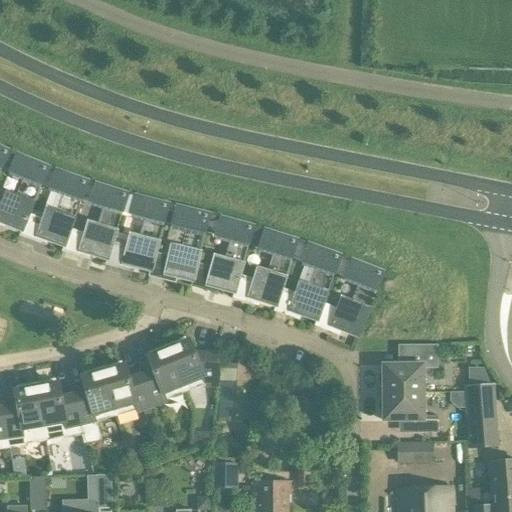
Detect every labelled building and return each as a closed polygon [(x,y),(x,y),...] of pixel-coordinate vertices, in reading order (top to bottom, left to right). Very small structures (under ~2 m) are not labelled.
[(0,148),(0,173),(2,170),(10,153),(0,148)] [(17,155),(10,153),(2,170),(10,173),(17,155)] [(17,155),(10,173),(24,179),(18,193),(8,189),(0,207),(0,226),(5,229),(7,225),(21,231),(20,235),(21,236),(42,186),(49,169),(17,155)] [(56,171),(49,169),(42,186),(49,189),(56,171)] [(56,171),(49,189),(63,194),(58,209),(48,205),(35,241),(47,245),(49,241),(64,246),(62,251),(64,251),(82,201),(88,183),(56,171)] [(88,183),(82,201),(90,203),(95,185),(88,183)] [(95,185),(90,203),(104,208),(99,223),(89,219),(78,256),(90,259),(91,255),(107,260),(106,264),(107,264),(123,213),(128,195),(95,185)] [(135,197),(128,195),(123,213),(131,215),(135,197)] [(135,197),(131,215),(145,219),(141,234),(131,232),(121,268),(134,271),(135,267),(150,271),(149,276),(151,276),(164,224),(169,206),(135,197)] [(176,207),(169,206),(164,224),(172,226),(176,207)] [(176,207),(172,226),(187,229),(183,245),(172,242),(163,279),(176,282),(177,278),(192,281),(191,286),(193,286),(205,234),(210,216),(176,207)] [(210,216),(205,234),(215,237),(220,219),(210,216)] [(220,219),(215,237),(230,241),(226,256),(215,253),(205,290),(217,293),(219,289),(234,293),(233,297),(234,298),(249,246),(254,228),(220,219)] [(264,231),(254,228),(249,246),(259,249),(264,231)] [(264,231),(259,249),(273,254),(269,269),(258,266),(247,302),(259,305),(260,301),(276,306),(274,310),(276,311),(292,260),(298,242),(264,231)] [(298,242),(292,260),(302,263),(308,245),(298,242)] [(308,245),(302,263),(316,268),(311,283),(301,280),(288,315),(300,319),(302,315),(317,321),(315,325),(317,325),(335,275),(341,257),(308,245)] [(341,257),(335,275),(344,279),(351,261),(341,257)] [(351,261),(344,279),(358,284),(353,299),(343,295),(329,330),(340,335),(342,331),(357,337),(356,341),(357,341),(384,274),(351,261)] [(196,283),(205,285),(210,266),(200,264),(196,283)] [(185,338),(167,346),(185,393),(205,385),(206,386),(217,387),(218,356),(194,355),(189,342),(187,343),(185,338)] [(153,372),(142,376),(152,407),(166,402),(166,401),(185,393),(167,346),(148,353),(150,358),(147,359),(153,372)] [(407,366),(399,366),(383,366),(383,372),(380,376),(379,380),(380,384),(383,388),(383,394),(423,393),(423,369),(438,369),(438,346),(407,346),(407,366)] [(142,376),(129,381),(125,366),(122,367),(121,363),(102,368),(116,417),(137,411),(137,412),(143,410),(152,407),(142,376)] [(256,367),(221,364),(217,422),(252,424),(256,367)] [(86,393),(74,396),(83,435),(83,436),(84,444),(101,441),(96,423),(116,417),(102,368),(83,374),(85,378),(82,379),(86,393)] [(74,396),(61,399),(59,384),(56,385),(55,380),(36,384),(46,441),(67,437),(67,439),(83,436),(83,435),(74,396)] [(14,393),(17,407),(4,409),(10,449),(25,447),(25,445),(46,441),(36,384),(16,387),(17,392),(14,393)] [(470,449),(498,447),(493,386),(465,388),(470,449)] [(423,393),(383,394),(383,400),(380,403),(379,407),(380,411),(383,415),(383,421),(411,421),(411,434),(438,433),(438,417),(424,417),(423,393)] [(152,407),(143,410),(147,423),(156,420),(152,407)] [(0,450),(10,449),(4,409),(0,409),(0,450)] [(399,463),(432,463),(432,445),(399,446),(399,463)] [(146,459),(134,464),(137,472),(150,468),(146,459)] [(495,506),(491,507),(475,508),(475,511),(511,511),(511,462),(492,464),(495,506)] [(237,490),(237,465),(214,465),(214,490),(237,490)] [(297,473),(297,489),(310,490),(311,473),(297,473)] [(95,477),(96,510),(112,509),(111,476),(95,477)] [(29,479),(30,511),(46,511),(45,478),(29,479)] [(310,511),(301,511),(290,503),(290,482),(251,482),(250,511),(310,511)] [(451,511),(450,487),(396,490),(397,511),(451,511)] [(470,508),(481,507),(479,490),(469,491),(470,508)] [(210,498),(201,498),(197,502),(198,511),(211,510),(210,498)]
